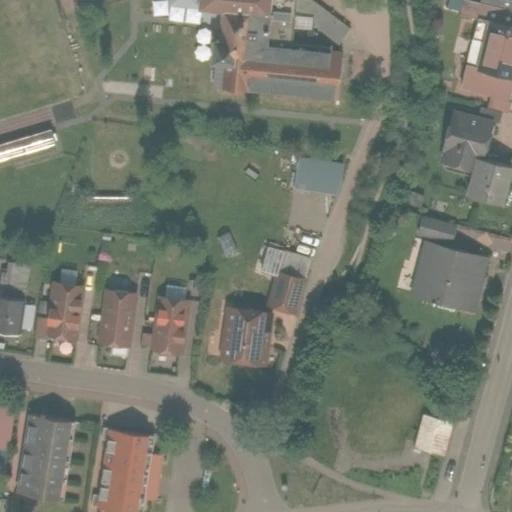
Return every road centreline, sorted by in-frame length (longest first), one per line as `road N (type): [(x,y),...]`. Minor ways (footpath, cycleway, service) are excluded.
road 1 (residential): [(265,511),(248,453),(214,417),(175,398),(0,372)]
road 2 (residential): [(460,511),(511,325)]
